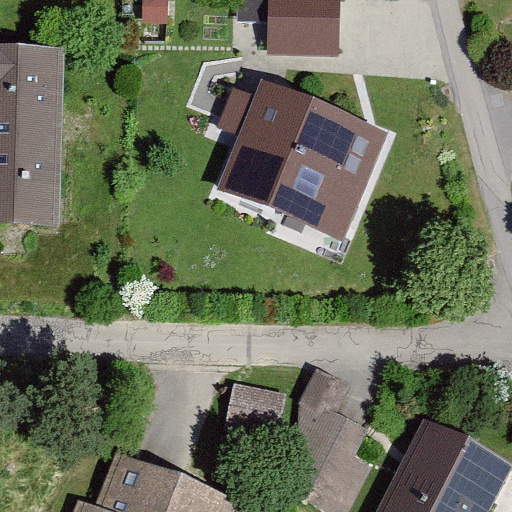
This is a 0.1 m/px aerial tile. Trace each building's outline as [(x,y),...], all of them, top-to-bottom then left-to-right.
[(340,0),(264,0),(265,60),(340,60),(340,0)] [(0,235),(59,237),(64,58),(0,56),(0,235)] [(390,151),(266,100),(223,204),(347,254),(390,151)] [(300,407),(295,483),(313,492),(306,507),(316,511),(353,511),(375,469),(359,461),(372,435),(339,418),(354,391),(318,373),(300,407)] [(289,398),(235,386),(224,432),(278,444),(289,398)] [(501,511),(511,491),(511,482),(423,438),(385,511),(501,511)] [(100,511),(213,511),(117,472),(100,511)]
